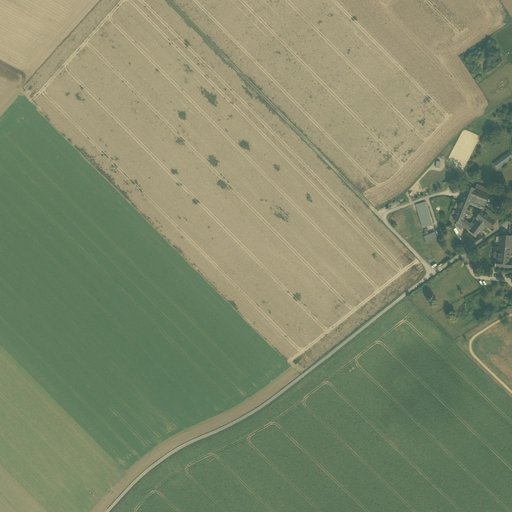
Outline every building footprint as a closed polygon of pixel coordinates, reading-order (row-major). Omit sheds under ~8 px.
[(498,170),(511,158),(511,155),(509,151),(493,164),(498,170)] [(427,201),(415,204),(422,228),(433,225),(427,201)] [(461,202),(454,220),(460,225),(469,205),(461,202)] [(491,219),(486,227),(490,230),(495,222),(491,219)] [(481,233),(486,227),(477,220),(474,225),(471,223),(466,230),(475,236),(479,231),(481,233)] [(436,232),(424,236),(426,242),(438,238),(436,232)] [(511,236),(499,237),(499,238),(499,243),(497,262),(495,261),(494,268),(511,269),(511,263),(509,263),(511,243),(511,236)]
